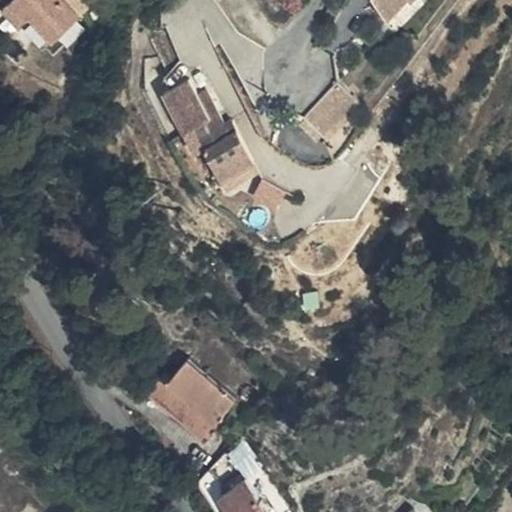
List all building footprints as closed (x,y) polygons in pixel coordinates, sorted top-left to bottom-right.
[(23,0),(61,36),(87,10),(77,0),(23,0)] [(293,93),(306,105),(326,83),(333,88),(343,77),(323,59),(293,93)] [(185,77),(177,62),(162,70),(154,74),(176,113),(184,109),(191,120),(214,160),(244,143),(236,128),(247,121),(234,95),(220,103),(226,112),(218,116),(212,107),(205,96),(199,99),(192,88),(198,84),(192,73),(185,77)] [(326,83),(306,105),(313,111),(333,88),(326,83)] [(205,96),(198,84),(192,88),(199,99),(205,96)] [(220,103),(212,107),(218,116),(226,112),(220,103)] [(244,143),(214,160),(218,167),(248,150),(244,143)] [(280,203),(288,187),(265,175),(257,191),(280,203)] [(124,392),(175,441),(212,403),(165,357),(145,379),(140,374),(124,392)] [(220,511),(257,511),(229,475),(206,493),(220,511)] [(425,511),(430,506),(411,492),(410,494),(401,511),(425,511)] [(401,511),(410,494),(398,511),(401,511)]
